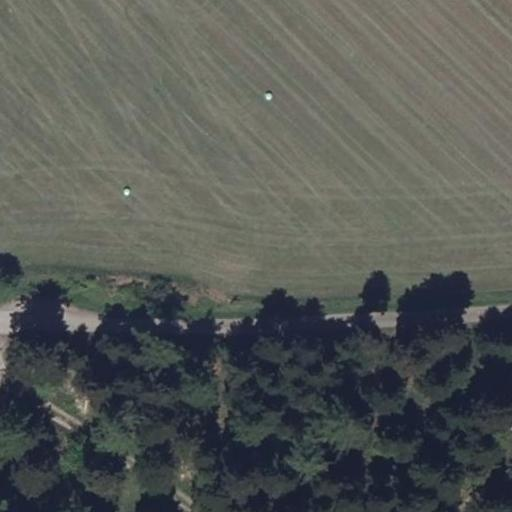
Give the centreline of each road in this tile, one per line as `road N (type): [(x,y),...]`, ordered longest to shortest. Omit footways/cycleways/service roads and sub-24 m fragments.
road 1 (unclassified): [(511,315),(0,332)]
road 2 (track): [(0,385),(31,418),(173,511)]
